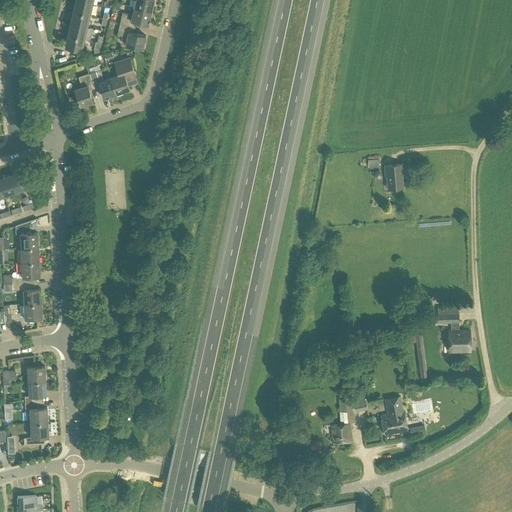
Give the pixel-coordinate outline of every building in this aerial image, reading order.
[(92,4),(76,0),(75,0),(73,11),(89,15),(92,4)] [(135,0),(134,8),(151,11),(153,0),(135,0)] [(120,24),(133,27),(134,21),(148,24),(151,11),(134,8),(132,15),(122,13),(120,24)] [(70,23),(86,27),(89,15),(73,11),(70,23)] [(86,27),(70,23),(68,35),(84,38),(86,27)] [(133,27),(120,24),(117,34),(127,37),(125,45),(142,48),(145,36),(131,32),(133,27)] [(149,40),(163,42),(164,36),(150,33),(149,40)] [(84,38),(68,35),(65,47),(73,48),(72,54),(83,57),(84,52),(81,50),(84,38)] [(110,77),(116,93),(129,89),(126,80),(130,79),(129,74),(134,72),(129,60),(115,65),(118,74),(110,77)] [(116,93),(110,77),(103,79),(100,70),(89,74),(93,86),(99,84),(103,97),(116,93)] [(93,86),(89,74),(79,77),(82,87),(68,91),(71,100),(77,98),(79,105),(92,101),(88,87),(93,86)] [(19,114),(22,128),(30,126),(27,112),(19,114)] [(384,165),(385,176),(387,175),(388,188),(403,187),(402,174),(403,174),(402,163),(384,165)] [(11,176),(16,191),(27,187),(22,172),(11,176)] [(0,179),(0,183),(4,195),(16,191),(11,176),(0,179)] [(20,234),(21,248),(38,247),(37,233),(29,233),(29,227),(37,227),(37,219),(15,225),(16,234),(20,234)] [(17,234),(10,236),(12,245),(19,244),(17,234)] [(21,248),(22,262),(39,261),(38,247),(21,248)] [(40,276),(39,261),(22,262),(22,277),(12,277),(12,275),(3,275),(3,284),(12,284),(32,283),(32,276),(40,276)] [(32,283),(12,284),(12,290),(23,289),(24,304),(41,303),(40,288),(32,289),(32,283)] [(41,303),(24,304),(25,318),(42,317),(41,303)] [(3,305),(5,322),(12,321),(9,304),(3,305)] [(437,308),(438,322),(451,322),(451,330),(448,330),(449,352),(470,351),(469,330),(458,330),(458,307),(437,308)] [(413,343),(415,359),(418,359),(421,382),(428,380),(424,351),(422,342),(413,343)] [(352,363),(355,385),(361,384),(359,371),(370,369),(369,361),(352,363)] [(27,367),(28,381),(45,380),(44,366),(27,367)] [(3,371),(4,384),(10,384),(10,382),(16,382),(15,370),(3,371)] [(24,396),(25,402),(38,401),(38,395),(46,395),(45,380),(28,381),(29,396),(24,396)] [(352,399),(354,411),(366,409),(365,397),(360,398),(360,392),(354,393),(354,399),(352,399)] [(339,412),(340,421),(347,420),(346,411),(352,410),(351,397),(350,394),(341,395),(342,398),(338,398),(339,411),(339,412)] [(381,415),(384,434),(407,430),(404,411),(402,411),(400,396),(385,398),(388,414),(381,415)] [(29,408),(30,423),(47,422),(47,407),(39,408),(38,401),(25,402),(25,409),(29,408)] [(47,422),(30,423),(31,437),(24,438),(24,444),(41,443),(40,437),(48,436),(47,422)] [(331,425),(333,442),(351,440),(349,423),(331,425)] [(419,433),(417,426),(410,428),(411,435),(419,433)] [(18,510),(36,509),(42,509),(42,504),(36,504),(36,495),(17,496),(18,510)]
